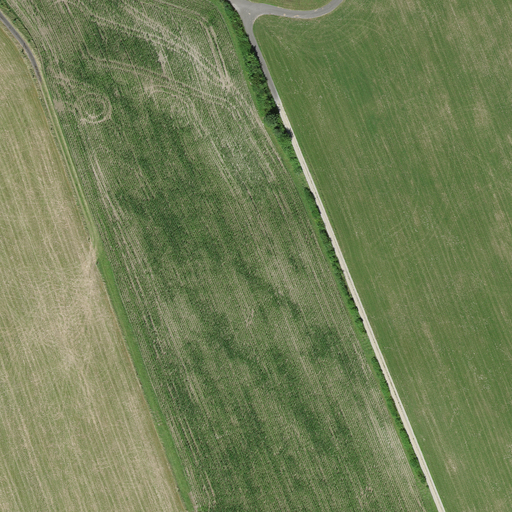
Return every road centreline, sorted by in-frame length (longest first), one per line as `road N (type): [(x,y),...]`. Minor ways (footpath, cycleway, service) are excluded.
road 1 (track): [(440,511),(241,2)]
road 2 (track): [(89,229),(29,54),(0,17)]
